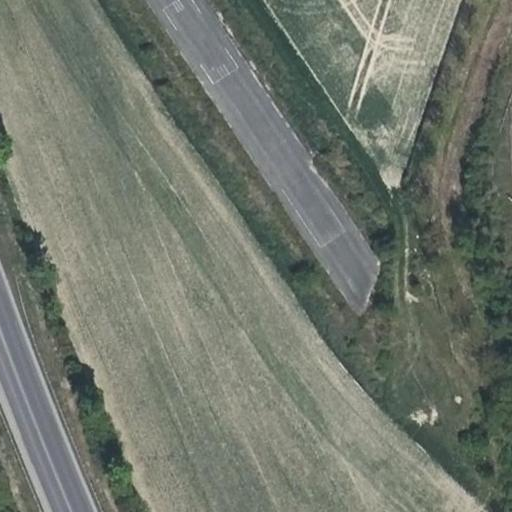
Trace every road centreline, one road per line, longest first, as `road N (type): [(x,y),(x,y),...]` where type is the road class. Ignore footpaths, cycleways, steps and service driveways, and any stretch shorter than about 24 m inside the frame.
road 1 (unclassified): [(363,286),(174,0)]
road 2 (primary): [(70,511),(0,331)]
